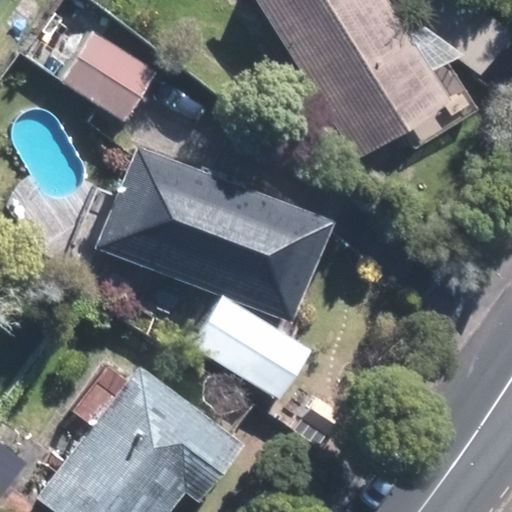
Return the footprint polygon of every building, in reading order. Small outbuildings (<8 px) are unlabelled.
[(450,90),(393,0),(263,0),(356,148),(450,90)] [(511,36),(511,16),(488,0),(412,0),(406,11),(491,68),(511,36)] [(157,64),(91,20),(56,73),(122,117),(157,64)] [(335,213),(137,135),(98,234),(296,312),(335,213)] [(190,284),(108,250),(91,291),(173,325),(190,284)] [(311,342),(220,287),(188,339),(279,395),(311,342)] [(136,353),(37,487),(70,511),(167,511),(187,486),(199,495),(245,434),(136,353)]
